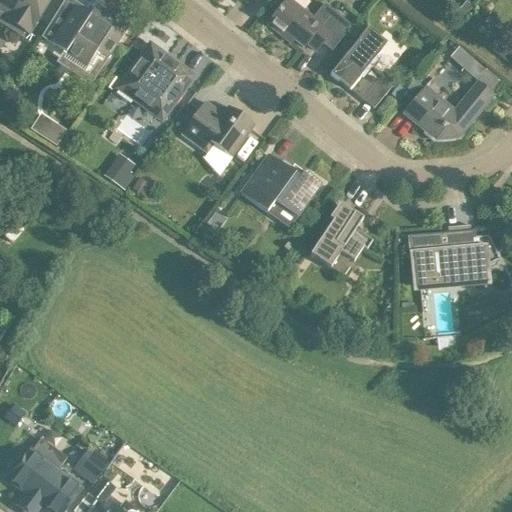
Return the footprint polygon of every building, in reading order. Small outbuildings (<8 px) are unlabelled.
[(6,21),(29,36),(51,0),(0,0),(0,3),(12,11),(6,21)] [(312,21),(288,1),(268,26),(284,39),(287,36),(304,49),(307,45),(316,53),(331,34),(341,42),(352,28),(324,6),(312,21)] [(455,17),(461,22),(471,10),(465,5),(455,17)] [(75,9),(51,46),(86,69),(96,54),(106,61),(117,43),(110,39),(120,24),(104,14),(102,17),(93,11),(89,18),(75,9)] [(373,111),(392,88),(369,69),(388,46),(368,30),(330,77),(338,83),(341,80),(346,83),(343,86),(373,111)] [(133,101),(162,122),(193,78),(150,47),(123,84),(138,94),(133,101)] [(406,90),(412,95),(420,85),(414,80),(406,90)] [(497,87),(493,83),(489,88),(494,92),(497,87)] [(494,97),(478,84),(454,113),(425,89),(403,115),(433,140),(434,139),(438,142),(459,140),(494,97)] [(397,86),(389,95),(397,102),(405,92),(397,86)] [(212,147),(231,160),(254,127),(228,109),(222,117),(204,104),(181,137),(206,155),(212,147)] [(45,141),(55,148),(65,133),(55,126),(45,141)] [(118,156),(102,177),(124,192),(134,178),(129,174),(133,167),(118,156)] [(268,157),(240,196),(267,215),(275,204),(297,220),(321,187),(304,174),(302,177),(297,174),(295,176),(268,157)] [(16,171),(1,185),(3,187),(13,190),(21,184),(19,174),(16,171)] [(140,196),(146,188),(138,181),(131,190),(140,196)] [(333,223),(310,258),(330,271),(340,256),(353,265),(363,250),(366,252),(372,243),(355,232),(363,221),(354,215),(353,216),(339,207),(329,221),(333,223)] [(225,220),(215,213),(206,226),(215,233),(225,220)] [(408,239),(409,254),(408,254),(412,295),(490,288),(488,267),(499,262),(488,238),(475,239),(474,233),(470,233),(470,227),(447,229),(447,235),(408,239)] [(511,232),(499,239),(504,250),(511,246),(511,232)] [(354,322),(352,321),(347,317),(346,316),(344,316),(343,316),(342,317),(341,317),(340,318),(339,319),(338,320),(338,321),(338,322),(338,323),(339,325),(340,326),(345,331),(346,331),(348,332),(349,332),(351,331),(352,331),(353,329),(354,328),(355,326),(355,324),(354,323),(354,322)] [(454,346),(453,338),(436,339),(438,353),(454,346)] [(22,419),(9,410),(2,420),(14,429),(22,419)] [(85,451),(75,464),(97,481),(112,462),(94,448),(90,454),(85,451)] [(65,511),(81,489),(32,456),(12,484),(53,511),(65,511)] [(110,495),(96,485),(89,494),(103,505),(110,495)] [(75,511),(90,511),(98,502),(89,495),(75,511)]
